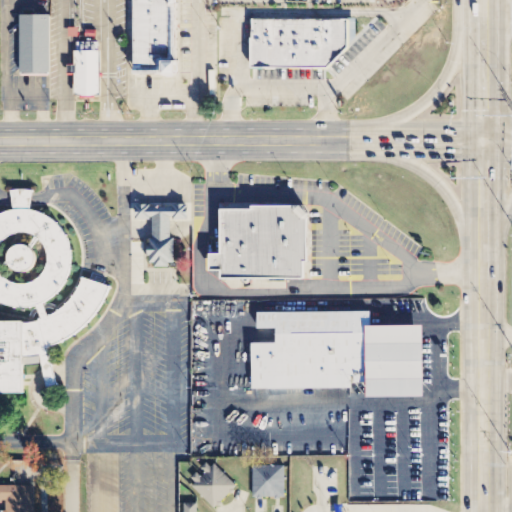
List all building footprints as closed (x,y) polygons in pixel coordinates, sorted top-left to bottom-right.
[(132,0),(132,73),(183,73),(183,60),(178,60),(178,0),(132,0)] [(20,15),(20,73),(50,73),(50,15),(20,15)] [(345,17),(248,17),(248,66),(324,66),(345,45),(345,17)] [(99,96),(99,42),(74,42),(74,96),(99,96)] [(0,394),(26,393),(25,366),(46,365),(47,375),(48,380),(49,388),(53,388),(52,357),(104,304),(110,289),(85,277),(77,295),(48,324),(47,306),(61,291),(70,273),(67,227),(34,212),(33,190),(13,192),(13,204),(0,217),(0,301),(6,307),(40,305),(41,320),(0,322),(0,394)] [(220,276),(304,277),(305,214),(295,213),(296,204),(219,204),(218,251),(208,251),(208,269),(220,269),(220,276)] [(152,222),(152,267),(174,267),(174,222),(190,222),(189,205),(137,205),(137,222),(152,222)] [(250,386),(367,386),(367,395),(424,395),(424,322),(368,322),(368,309),(255,310),(256,327),(274,327),(274,340),(250,340),(250,386)] [(212,462),(200,474),(201,474),(191,485),(216,509),(237,487),(212,462)] [(286,467),(254,466),(254,498),(286,498),(286,467)]
